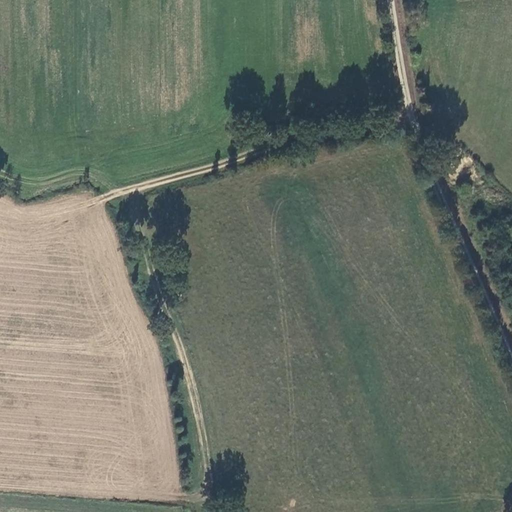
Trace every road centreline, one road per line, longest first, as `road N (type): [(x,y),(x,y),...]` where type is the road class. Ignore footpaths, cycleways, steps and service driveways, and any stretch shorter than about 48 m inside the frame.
road 1 (track): [(411,119),(300,138),(45,221),(0,222)]
road 2 (unclassified): [(390,0),(419,145),(511,362)]
road 3 (track): [(206,511),(202,424),(131,189)]
road 4 (track): [(8,225),(159,280)]
